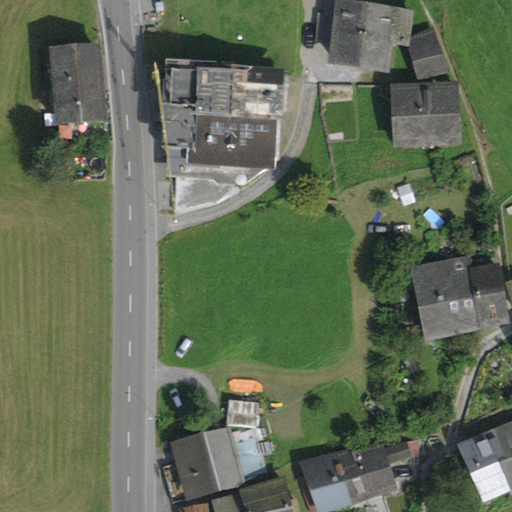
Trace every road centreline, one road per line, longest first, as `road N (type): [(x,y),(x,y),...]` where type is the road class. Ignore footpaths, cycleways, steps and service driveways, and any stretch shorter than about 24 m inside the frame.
road 1 (residential): [(311,18),(313,78),(298,145),(282,165),(227,209),(129,232)]
road 2 (primary): [(129,232),(130,511)]
road 3 (primary): [(114,0),(129,232)]
road 4 (residential): [(427,511),(429,478),(470,370),(483,346),(511,329)]
